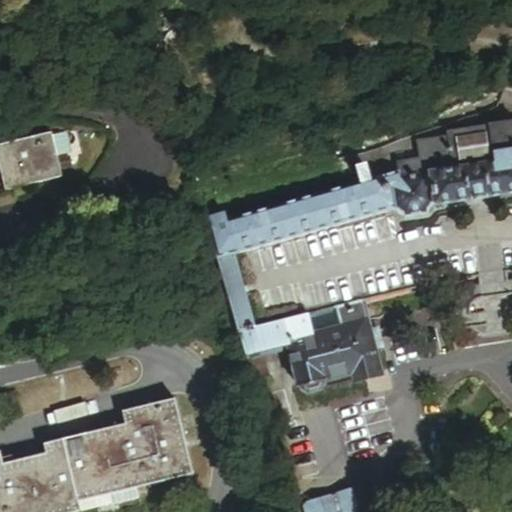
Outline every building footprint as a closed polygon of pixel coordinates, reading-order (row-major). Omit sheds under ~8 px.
[(487,162),(511,158),(511,120),(448,130),(449,135),(418,140),(421,157),(397,161),(401,177),(465,166),(465,165),(465,164),(465,163),(466,163),(466,162),(466,161),(467,160),(467,159),(468,158),(469,157),(470,157),(470,156),(471,156),(472,155),(473,155),(474,154),(474,155),(475,155),(475,154),(476,154),(477,154),(478,154),(479,154),(479,155),(480,155),(481,155),(481,156),(482,156),(483,156),(483,157),(484,157),(484,158),(485,158),(485,159),(486,159),(486,160),(487,161),(487,162)] [(51,133),(0,146),(0,164),(7,191),(63,177),(51,133)] [(398,209),(398,210),(402,209),(409,217),(413,217),(413,215),(424,214),(424,215),(429,214),(429,211),(435,204),(438,204),(438,207),(511,195),(511,158),(487,162),(487,161),(486,160),(486,159),(485,159),(485,158),(484,158),(484,157),(483,157),(483,156),(482,156),(481,156),(481,155),(480,155),(479,155),(479,154),(478,154),(477,154),(476,154),(475,154),(475,155),(474,155),(474,154),(473,155),(472,155),(471,156),(470,156),(470,157),(469,157),(468,158),(467,159),(467,160),(466,161),(466,162),(466,163),(465,163),(465,164),(465,165),(465,166),(401,177),(396,185),(393,186),(398,209)] [(207,214),(204,214),(211,231),(243,341),(260,333),(232,242),(398,210),(398,209),(393,186),(396,185),(401,177),(376,181),(374,171),(364,173),(366,184),(218,212),(216,206),(205,208),(207,214)] [(348,328),(375,321),(371,305),(343,312),(348,328)] [(348,328),(343,312),(315,319),(320,335),(320,338),(348,331),(348,328)] [(260,333),(243,341),(250,358),(264,354),(292,347),(290,343),(320,335),(315,319),(260,333)] [(320,338),(320,335),(290,343),(292,347),(301,383),(304,382),(325,376),(359,368),(365,366),(382,362),(385,361),(382,348),(378,330),(375,321),(348,328),(348,331),(320,338)] [(385,328),(378,330),(382,348),(390,346),(385,328)] [(264,354),(250,358),(256,377),(258,376),(270,373),(264,354)] [(383,364),(382,362),(365,366),(359,368),(360,370),(362,372),(366,374),(379,370),(383,364)] [(360,370),(359,368),(325,376),(326,380),(325,382),(328,384),(360,376),(362,372),(360,370)] [(325,376),(304,382),(305,385),(310,389),(323,385),(325,382),(326,380),(325,376)] [(4,450),(0,451),(0,511),(85,511),(83,502),(199,475),(181,398),(128,411),(131,422),(48,442),(51,452),(7,463),(4,450)] [(364,493),(335,502),(337,511),(369,511),(370,511),(364,493)] [(337,511),(335,502),(305,511),(337,511)]
